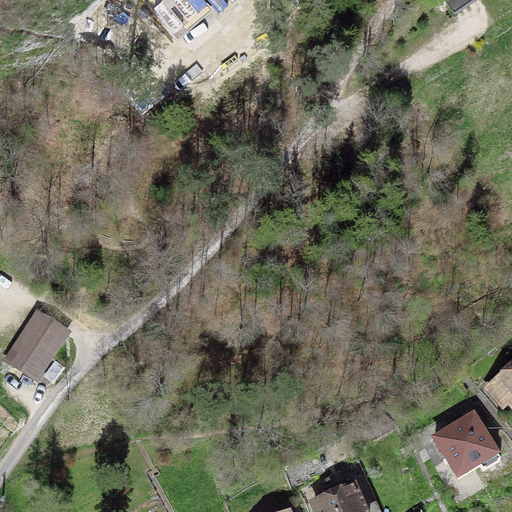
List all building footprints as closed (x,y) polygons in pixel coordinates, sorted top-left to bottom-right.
[(212,0),(187,0),(175,11),(213,55),(239,32),(232,24),(240,17),(225,0),(221,0),(216,5),(212,0)] [(443,0),(453,13),(471,0),(443,0)] [(303,101),(306,99),(299,90),(296,93),(303,101)] [(34,380),(65,333),(39,316),(8,363),(34,380)] [(511,370),(489,390),(505,409),(511,404),(511,405),(511,370)] [(434,440),(459,479),(480,467),(483,471),(500,461),(473,417),(434,440)] [(361,511),(352,489),(347,491),(344,484),(325,492),(328,499),(314,505),(317,511),(361,511)]
